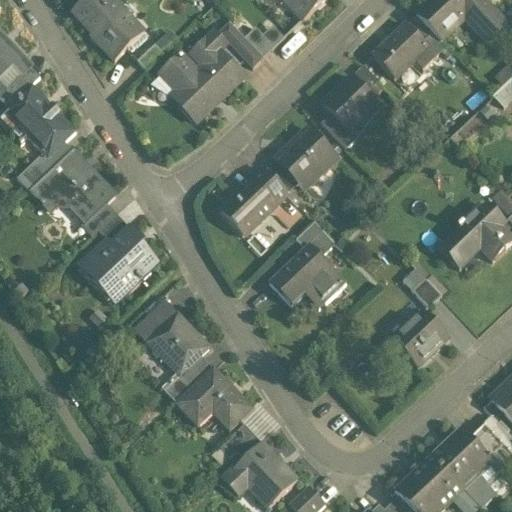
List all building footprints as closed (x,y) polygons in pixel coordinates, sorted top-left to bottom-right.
[(140,35),(106,0),(88,0),(71,16),(92,38),(90,40),(114,66),(130,51),(127,47),(140,35)] [(328,0),(284,0),(305,22),(328,0)] [(477,0),(436,0),(415,21),(431,38),(440,47),(463,24),(489,50),(508,32),(477,0)] [(415,21),(406,29),(422,47),(431,38),(415,21)] [(255,32),(243,44),(262,63),(284,42),(273,29),(263,39),(255,32)] [(406,29),(372,62),(393,85),(414,66),(422,74),(436,61),(422,47),(406,29)] [(170,35),(154,50),(163,59),(179,44),(170,35)] [(196,77),(180,60),(160,80),(176,97),(170,102),(195,128),(243,82),(218,56),(227,48),(215,36),(191,59),(203,71),(196,77)] [(0,82),(22,61),(0,37),(0,82)] [(431,38),(422,47),(436,61),(445,52),(431,38)] [(243,44),(233,54),(244,66),(252,74),(262,63),(243,44)] [(154,50),(136,66),(145,76),(163,59),(154,50)] [(511,63),(492,82),(502,93),(511,82),(511,63)] [(378,87),(363,71),(354,79),(370,94),(378,87)] [(23,78),(0,100),(0,105),(7,113),(31,91),(33,89),(23,78)] [(511,82),(502,93),(492,102),(502,114),(511,104),(511,82)] [(350,83),(321,111),(336,127),(346,137),(346,136),(375,109),(350,83)] [(43,109),(40,105),(42,103),(31,91),(7,113),(0,120),(0,129),(12,142),(19,134),(46,163),(47,164),(63,148),(75,137),(51,112),(49,115),(43,109)] [(336,127),(326,137),(344,155),(355,145),(346,136),(346,137),(336,127)] [(307,134),(274,166),(297,189),(303,195),(336,164),(307,134)] [(63,148),(47,164),(46,163),(32,176),(30,173),(17,185),(29,197),(30,195),(71,156),(63,148)] [(114,201),(71,156),(30,195),(47,213),(57,203),(60,206),(63,204),(85,227),(86,228),(106,209),(114,201)] [(274,166),(264,176),(286,199),(297,189),(274,166)] [(286,199),(264,176),(254,185),(276,209),(286,199)] [(254,185),(220,218),(242,241),(276,209),(254,185)] [(106,209),(86,228),(85,227),(80,232),(90,242),(96,237),(115,219),(106,209)] [(483,211),(462,231),(461,229),(457,233),(457,234),(437,253),(458,276),(479,256),(491,268),(511,248),(511,246),(501,235),(506,230),(494,217),(491,219),(483,211)] [(115,219),(96,237),(104,246),(106,245),(110,250),(128,233),(115,219)] [(314,228),(295,246),(303,254),(307,250),(308,251),(323,237),(314,228)] [(137,242),(128,233),(110,250),(106,245),(104,246),(78,271),(96,289),(104,281),(124,302),(158,269),(134,245),(137,242)] [(323,237),(308,251),(320,263),(334,249),(323,237)] [(303,254),(268,288),(292,313),(310,295),(324,309),(345,289),(320,263),(308,251),(307,250),(303,254)] [(401,286),(411,296),(424,284),(414,274),(401,286)] [(431,280),(425,286),(440,301),(446,296),(431,280)] [(425,286),(424,284),(411,296),(427,314),(440,301),(425,286)] [(136,338),(147,350),(177,321),(166,310),(136,338)] [(448,343),(423,317),(391,347),(416,373),(448,343)] [(208,354),(177,321),(147,350),(177,381),(178,382),(200,361),(208,354)] [(178,382),(177,381),(161,396),(175,410),(213,374),(200,361),(178,382)] [(213,374),(175,410),(201,437),(216,423),(228,437),(239,427),(251,415),(213,374)] [(511,385),(491,405),(511,426),(511,385)] [(251,415),(239,427),(243,431),(252,441),(271,423),(257,409),(251,415)] [(511,444),(491,421),(467,443),(492,469),(500,478),(511,466),(511,444)] [(271,423),(252,441),(261,449),(262,451),(280,433),(271,423)] [(243,431),(219,454),(229,463),(235,457),(252,441),(243,431)] [(459,434),(430,462),(477,511),(481,511),(491,503),(475,485),(492,469),(467,443),(459,434)] [(252,441),(235,457),(243,466),(261,449),(252,441)] [(262,451),(261,449),(243,466),(221,487),(237,503),(249,491),(269,511),(270,511),(297,487),(262,451)] [(477,511),(430,462),(393,496),(398,502),(408,511),(446,511),(452,507),(456,511),(477,511)] [(322,511),(324,510),(308,493),(289,511),(290,511),(322,511)] [(408,511),(398,502),(387,511),(408,511)]
